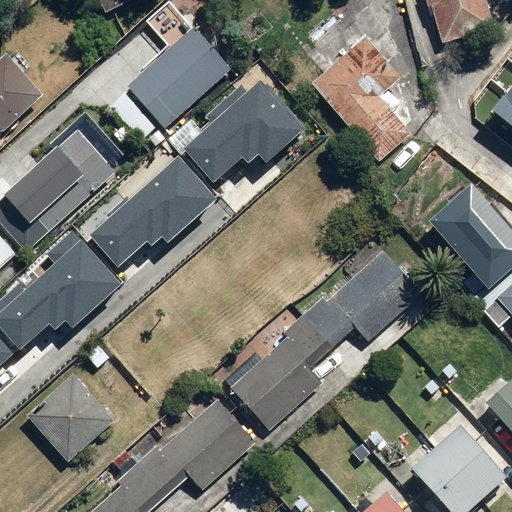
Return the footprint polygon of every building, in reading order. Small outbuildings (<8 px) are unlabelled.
[(94,0),(102,18),(144,0),(94,0)] [(428,0),(441,46),(494,31),(487,4),(502,0),(428,0)] [(126,89),(164,132),(232,71),(227,66),(226,67),(169,3),(145,25),(168,51),(126,89)] [(365,40),(310,87),(379,165),(411,137),(379,100),(401,81),(365,40)] [(0,137),(43,99),(5,58),(0,62),(0,137)] [(266,163),(305,129),(260,79),(247,91),(242,85),(207,116),(211,121),(202,129),(205,131),(183,151),(213,184),(242,158),(247,164),(258,155),(266,163)] [(511,95),(507,92),(491,113),(511,129),(511,95)] [(10,193),(48,235),(115,175),(107,166),(120,154),(85,115),(49,147),(55,153),(10,193)] [(168,242),(217,198),(179,155),(129,199),(127,197),(107,214),(109,217),(90,234),(118,266),(147,240),(152,246),(163,236),(168,242)] [(511,237),(469,189),(427,227),(487,295),(511,273),(511,237)] [(0,270),(33,241),(1,204),(0,204),(0,270)] [(73,327),(120,282),(72,231),(47,255),(54,262),(28,286),(22,280),(0,300),(0,327),(21,350),(49,323),(55,329),(65,319),(73,327)] [(286,341),(230,392),(269,435),(322,386),(309,372),(355,331),(367,344),(420,296),(383,254),(326,305),(322,300),(282,337),(286,341)] [(511,287),(497,300),(511,318),(511,287)] [(0,367),(15,353),(0,337),(0,367)] [(114,423),(73,377),(27,418),(68,464),(114,423)] [(511,383),(485,408),(511,438),(511,383)] [(120,490),(95,511),(152,511),(188,480),(200,493),(254,445),(216,403),(160,454),(156,449),(115,485),(120,490)] [(472,511),(506,482),(459,430),(410,473),(444,511),(472,511)] [(397,511),(384,497),(367,511),(397,511)]
